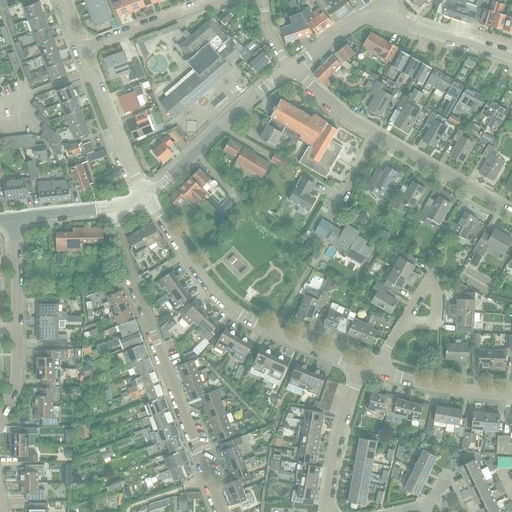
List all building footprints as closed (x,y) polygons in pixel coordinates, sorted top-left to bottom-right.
[(84,0),(94,25),(111,18),(104,0),(84,0)] [(131,11),(126,0),(120,0),(113,3),(118,16),(131,11)] [(126,0),(131,11),(143,7),(140,0),(126,0)] [(315,0),(322,9),(325,7),(335,22),(336,21),(338,22),(342,19),(342,17),(346,14),(347,15),(353,11),(352,10),(353,9),(346,0),(315,0)] [(352,0),(359,9),(371,0),(352,0)] [(472,24),(476,12),(464,8),(466,0),(446,0),(442,14),(472,24)] [(480,23),(491,26),(496,8),(497,3),(498,2),(498,1),(493,0),(492,0),(489,10),(484,8),(480,23)] [(29,20),(44,14),(39,2),(24,7),(29,20)] [(496,8),(491,26),(502,30),(506,15),(501,13),(504,4),(498,2),(497,3),(496,8)] [(2,9),(6,19),(11,17),(7,7),(2,9)] [(311,27),(317,35),(324,30),(314,17),(307,7),(300,13),(309,29),(311,27)] [(227,9),(218,18),(224,24),(233,16),(227,9)] [(314,17),(324,30),(333,24),(323,11),(314,17)] [(289,17),(292,23),(280,28),(286,43),(312,33),(309,29),(300,13),(289,17)] [(48,26),(44,14),(29,20),(33,32),(48,26)] [(230,64),(241,54),(236,48),(241,45),(234,38),(231,41),(210,18),(191,35),(186,29),(182,33),(187,39),(179,46),(196,66),(191,70),(193,73),(187,78),(185,76),(179,80),(182,84),(176,88),(174,85),(164,93),(167,96),(160,102),(174,118),(233,68),(230,64)] [(179,29),(177,24),(160,30),(162,35),(179,29)] [(17,34),(14,25),(9,27),(12,36),(17,34)] [(38,43),(53,38),(48,26),(33,32),(38,43)] [(386,65),(389,60),(390,61),(398,47),(388,41),(371,32),(363,46),(381,56),(379,61),(386,65)] [(57,50),(53,38),(38,43),(42,55),(57,50)] [(255,72),(270,59),(254,40),(246,47),(251,53),(244,59),(255,72)] [(344,61),(354,53),(347,44),(336,52),(343,62),(344,61)] [(42,55),(47,67),(62,61),(57,50),(42,55)] [(402,71),(410,56),(400,50),(391,65),(402,71)] [(10,61),(16,59),(13,52),(7,54),(10,61)] [(130,81),(139,78),(134,64),(128,66),(123,52),(104,59),(110,78),(129,71),(132,78),(130,79),(130,81)] [(327,78),(341,64),(332,55),(313,74),(326,87),(331,82),(327,78)] [(402,71),(395,83),(394,85),(398,87),(406,73),(410,76),(412,77),(421,62),(410,56),(402,71)] [(14,73),(20,71),(16,59),(10,61),(14,73)] [(62,61),(47,67),(52,79),(67,74),(62,61)] [(422,85),(432,68),(421,62),(412,77),(411,79),(409,83),(412,84),(413,81),(422,85)] [(26,75),(31,73),(28,65),(23,67),(26,75)] [(436,88),(444,75),(434,69),(423,88),(429,92),(432,86),(436,88)] [(34,82),(31,73),(26,75),(29,84),(34,82)] [(446,94),(454,80),(444,75),(436,88),(446,94)] [(395,83),(388,79),(386,83),(393,87),(394,85),(395,83)] [(142,82),(144,88),(150,86),(148,80),(142,82)] [(446,94),(452,97),(442,114),(447,117),(464,86),(454,80),(446,94)] [(387,104),(392,96),(381,90),(384,85),(377,81),(370,93),(376,96),(368,109),(380,116),(387,104)] [(61,103),(76,97),(71,85),(56,91),(61,103)] [(118,97),(125,113),(140,106),(136,96),(143,93),(140,85),(133,88),(134,91),(118,97)] [(462,104),(465,106),(468,107),(476,93),(466,87),(454,108),(453,111),(457,114),(462,104)] [(414,99),(419,91),(414,88),(409,97),(414,99)] [(414,99),(418,102),(423,93),(421,92),(419,91),(414,99)] [(47,92),(39,95),(41,101),(49,98),(47,92)] [(468,107),(475,111),(478,105),(481,107),(486,98),(476,93),(468,107)] [(415,121),(421,111),(407,103),(409,98),(404,95),(396,110),(401,113),(395,123),(407,130),(413,120),(415,121)] [(81,109),(76,97),(61,103),(65,115),(81,109)] [(268,124),(260,138),(275,146),(283,133),(292,138),(288,145),(293,148),(299,138),(311,146),(310,147),(308,146),(299,162),(326,178),(331,170),(330,169),(343,146),(331,140),(337,129),(326,123),(326,121),(313,114),(311,117),(281,99),(270,117),(272,118),(269,124),(268,124)] [(480,113),(491,119),(499,105),(488,99),(480,113)] [(31,105),(40,112),(42,113),(46,109),(35,100),(31,105)] [(501,124),(508,111),(499,105),(491,119),(487,126),(492,128),(495,122),(501,125),(501,124)] [(430,111),(425,107),(422,113),(427,116),(430,111)] [(151,114),(149,108),(138,113),(140,119),(128,124),(134,138),(152,131),(146,116),(151,114)] [(81,109),(65,115),(70,127),(85,121),(81,109)] [(36,117),(44,124),(47,125),(50,120),(42,113),(40,112),(36,117)] [(435,147),(446,127),(434,120),(437,115),(431,112),(428,116),(425,123),(430,126),(422,140),(435,147)] [(451,114),(448,119),(458,125),(461,120),(451,114)] [(90,133),(85,121),(70,127),(74,139),(90,133)] [(40,128),(44,131),(51,137),(55,132),(47,125),(44,124),(40,128)] [(462,162),(473,143),(461,137),(464,132),(459,128),(453,139),(458,142),(450,155),(462,162)] [(169,134),(175,141),(180,136),(173,129),(169,134)] [(55,140),(51,137),(44,131),(40,136),(51,144),(55,140)] [(493,138),(483,133),(481,138),(489,143),(491,143),(493,138)] [(162,142),(152,151),(162,162),(172,153),(167,147),(172,142),(166,135),(160,140),(162,142)] [(223,150),(238,158),(236,161),(242,165),(262,177),(269,164),(229,140),(223,150)] [(90,142),(83,145),(87,154),(94,151),(90,142)] [(65,150),(67,156),(81,151),(79,145),(76,146),(76,144),(64,145),(66,149),(65,150)] [(493,180),(504,162),(491,154),(494,148),(488,144),(482,155),(487,159),(479,172),(493,180)] [(47,145),(33,147),(34,156),(48,155),(47,145)] [(286,159),(275,153),(271,160),(282,167),(286,159)] [(32,159),(25,162),(31,179),(32,179),(36,177),(38,176),(32,159)] [(89,186),(88,181),(93,179),(88,167),(83,168),(81,163),(70,167),(78,190),(89,186)] [(377,198),(385,200),(387,201),(389,194),(388,194),(400,173),(387,166),(380,179),(374,176),(366,188),(372,192),(377,198)] [(199,168),(190,177),(202,188),(202,187),(206,183),(208,185),(212,181),(199,168)] [(288,199),(308,211),(316,198),(307,193),(313,182),(302,176),(288,199)] [(4,178),(6,200),(26,197),(24,178),(15,179),(14,177),(4,178)] [(195,205),(200,200),(207,192),(202,187),(202,188),(190,177),(169,199),(177,207),(186,197),(186,198),(187,197),(195,205)] [(40,202),(59,200),(70,199),(68,188),(65,180),(52,182),(52,181),(38,182),(40,202)] [(109,191),(117,188),(114,181),(107,183),(109,191)] [(412,209),(418,200),(425,188),(413,181),(405,194),(400,191),(391,206),(397,209),(401,203),(412,209)] [(439,224),(452,203),(439,196),(432,209),(426,206),(419,219),(425,222),(427,217),(439,224)] [(228,198),(226,200),(221,205),(227,211),(234,204),(228,198)] [(476,219),(477,218),(465,211),(458,224),(452,221),(444,234),(450,238),(453,232),(465,239),(476,219)] [(369,217),(362,213),(357,221),(364,225),(369,217)] [(322,220),(315,232),(325,238),(332,225),(322,220)] [(357,236),(359,232),(346,224),(340,236),(334,233),(330,241),(343,248),(340,254),(345,258),(347,255),(362,264),(370,249),(365,245),(367,241),(357,236)] [(148,225),(140,230),(148,246),(151,249),(158,245),(160,248),(167,244),(163,237),(162,237),(154,225),(150,228),(148,225)] [(82,242),(103,242),(103,227),(73,227),(73,232),(57,232),(57,250),(82,250),(82,242)] [(389,234),(378,228),(374,234),(385,241),(389,234)] [(503,254),(511,240),(501,234),(502,233),(495,229),(490,236),(484,233),(474,251),(482,256),(488,246),(503,254)] [(148,246),(140,230),(131,235),(133,237),(128,240),(138,259),(146,254),(143,249),(148,246)] [(399,257),(393,267),(415,280),(419,274),(412,270),(415,265),(412,264),(415,258),(403,251),(400,257),(399,257)] [(481,258),(474,253),(469,263),(476,267),(481,258)] [(168,260),(159,266),(162,272),(171,266),(168,260)] [(162,272),(159,266),(149,272),(153,277),(162,272)] [(415,280),(393,267),(387,279),(384,285),(396,291),(399,286),(402,288),(405,283),(412,287),(415,280)] [(168,292),(180,284),(177,280),(179,279),(180,276),(177,275),(173,270),(155,282),(162,292),(166,289),(168,292)] [(390,313),(398,301),(386,294),(389,289),(377,282),(373,287),(379,290),(372,302),(390,313)] [(180,284),(168,292),(171,296),(167,299),(173,308),(191,296),(187,290),(188,287),(185,287),(183,288),(180,284)] [(124,289),(107,295),(109,301),(103,303),(105,308),(111,305),(127,299),(124,289)] [(306,295),(298,316),(311,321),(316,307),(321,309),(328,292),(322,289),(321,294),(308,289),(306,295)] [(449,304),(448,311),(474,312),(474,299),(475,292),(461,291),(460,298),(457,298),(457,305),(449,304)] [(37,304),(37,315),(67,315),(67,311),(58,311),(58,304),(61,304),(61,298),(41,298),(41,304),(37,304)] [(110,317),(115,315),(131,308),(127,299),(111,305),(113,311),(108,312),(110,317)] [(193,321),(196,324),(206,314),(203,310),(204,309),(204,306),(201,306),(196,301),(181,317),(182,318),(180,321),(179,323),(183,327),(186,327),(189,324),(190,325),(193,321)] [(348,316),(343,314),(345,308),(339,306),(337,311),(330,309),(324,324),(336,329),(335,332),(341,334),(348,316)] [(131,308),(115,315),(118,325),(135,319),(131,308)] [(366,323),(360,339),(373,344),(378,331),(374,329),(374,326),(376,319),(380,321),(382,315),(371,311),(366,323)] [(474,312),(448,311),(448,318),(456,318),(456,324),(460,324),(459,332),(472,332),(473,325),(474,312)] [(206,314),(196,324),(199,327),(196,331),(204,339),(219,323),(214,318),(214,315),(211,315),(209,317),(206,314)] [(37,315),(37,327),(58,327),(58,320),(73,320),(73,315),(67,315),(37,315)] [(348,334),(360,339),(366,323),(348,316),(341,334),(347,337),(348,334)] [(118,325),(122,335),(123,336),(139,329),(135,319),(118,325)] [(67,344),(67,334),(58,334),(58,327),(37,327),(37,339),(45,339),(45,344),(67,344)] [(231,350),(238,337),(234,335),(235,333),(234,330),(231,331),(225,327),(214,346),(224,352),(227,348),(231,350)] [(123,336),(122,335),(98,345),(100,351),(120,343),(122,348),(143,340),(139,329),(123,336)] [(238,337),(231,350),(234,352),(232,356),(242,362),(253,343),(247,340),(246,337),(243,338),(242,340),(238,337)] [(123,351),(128,363),(149,355),(144,343),(123,351)] [(468,363),(468,344),(447,344),(447,359),(460,360),(460,363),(468,363)] [(250,371),(264,378),(274,356),(270,354),(271,352),(269,349),(266,350),(260,347),(252,367),(250,371)] [(60,367),(60,358),(64,358),(64,350),(47,349),(47,356),(37,356),(37,367),(55,367),(60,367)] [(480,370),(493,370),(494,350),(480,350),(480,370)] [(494,350),(493,370),(507,370),(507,350),(494,350)] [(149,355),(128,363),(118,366),(121,372),(138,366),(140,372),(154,367),(149,355)] [(274,356),(264,378),(278,385),(280,380),(289,360),(283,357),(282,355),(279,356),(278,358),(274,356)] [(182,377),(198,371),(193,359),(177,365),(182,377)] [(299,387),(303,388),(310,371),(306,369),(306,367),(305,364),(302,365),(296,363),(288,383),(299,387)] [(85,376),(92,373),(89,364),(82,366),(85,376)] [(55,367),(37,367),(37,379),(47,379),(47,387),(61,387),(61,378),(55,378),(55,367)] [(141,388),(159,381),(154,369),(141,374),(145,385),(141,386),(141,388)] [(320,372),(318,369),(315,371),(314,373),(310,371),(303,388),(307,390),(307,391),(318,395),(326,375),(320,372)] [(198,371),(182,377),(186,388),(202,382),(198,371)] [(217,378),(212,372),(208,376),(214,381),(217,378)] [(327,379),(325,385),(337,388),(339,383),(327,379)] [(159,381),(141,388),(142,390),(146,389),(150,399),(164,394),(159,381)] [(202,382),(186,388),(190,399),(217,389),(216,389),(206,393),(202,382)] [(127,387),(129,393),(138,390),(136,384),(127,387)] [(325,385),(324,390),(335,394),(337,388),(325,385)] [(33,406),(52,406),(52,399),(59,399),(59,387),(39,387),(39,395),(35,395),(35,403),(33,403),(33,406)] [(217,389),(190,399),(191,399),(201,396),(205,407),(221,400),(217,389)] [(138,390),(129,393),(132,399),(140,396),(138,390)] [(335,394),(324,390),(322,396),(333,400),(335,394)] [(235,397),(230,391),(226,395),(232,400),(235,397)] [(387,414),(392,395),(386,393),(385,396),(373,393),(369,409),(387,414)] [(387,414),(406,419),(410,402),(398,399),(399,397),(392,395),(387,414)] [(140,419),(169,408),(165,396),(144,404),(147,410),(138,414),(140,419)] [(331,405),(333,400),(322,396),(320,402),(331,405)] [(209,418),(225,412),(221,400),(205,407),(209,418)] [(331,405),(320,402),(318,407),(329,411),(331,405)] [(423,405),(410,402),(406,419),(425,424),(430,404),(423,403),(423,405)] [(52,406),(33,406),(33,410),(35,410),(35,417),(42,417),(42,425),(59,425),(59,413),(52,413),(52,406)] [(435,421),(447,423),(448,419),(450,408),(437,406),(436,414),(430,413),(427,430),(433,431),(435,421)] [(152,423),(154,428),(174,420),(169,408),(140,419),(142,426),(152,423)] [(306,414),(305,420),(323,423),(323,419),(322,419),(324,412),(302,408),(301,413),(306,414)] [(461,418),(463,410),(450,408),(448,419),(447,423),(454,424),(453,432),(458,432),(458,435),(464,436),(467,419),(461,418)] [(253,416),(247,410),(244,413),(249,419),(253,416)] [(225,412),(209,418),(213,429),(229,423),(225,412)] [(473,429),(486,430),(487,413),(474,412),(473,429)] [(487,413),(486,430),(499,431),(500,414),(487,413)] [(299,425),(298,430),(320,434),(321,427),(322,428),(323,423),(305,420),(304,426),(299,425)] [(155,430),(159,442),(179,434),(175,422),(155,430)] [(88,423),(77,428),(79,433),(90,429),(88,423)] [(229,423),(213,429),(218,441),(234,434),(229,423)] [(11,433),(11,444),(28,444),(28,433),(37,433),(37,427),(21,427),(21,433),(11,433)] [(301,441),(319,445),(320,440),(318,440),(320,434),(298,430),(296,440),(301,441)] [(469,451),(472,433),(465,432),(464,436),(465,436),(462,450),(469,451)] [(179,434),(159,442),(160,445),(167,443),(170,452),(184,447),(179,434)] [(231,447),(222,450),(224,456),(223,457),(224,461),(241,454),(246,452),(244,447),(240,436),(229,441),(231,447)] [(360,438),(359,449),(375,452),(377,441),(360,438)] [(295,446),(294,451),(316,455),(317,449),(318,449),(319,445),(301,441),(300,447),(295,446)] [(158,450),(155,443),(146,447),(148,454),(158,450)] [(36,451),(28,451),(28,444),(11,444),(11,455),(21,455),(21,461),(38,461),(38,455),(37,455),(38,453),(36,451)] [(171,454),(175,464),(169,467),(167,462),(155,466),(158,473),(160,472),(189,461),(185,449),(171,454)] [(359,449),(357,459),(374,462),(375,452),(359,449)] [(419,460),(433,466),(438,456),(424,450),(419,460)] [(316,455),(294,451),(293,456),(298,457),(297,463),(303,464),(315,466),(315,465),(316,461),(315,461),(316,455)] [(229,470),(250,462),(248,458),(243,460),(241,454),(224,461),(226,465),(227,464),(229,470)] [(357,459),(355,470),(372,473),(374,462),(357,459)] [(460,467),(465,477),(481,470),(476,459),(460,467)] [(415,469),(429,476),(433,466),(419,460),(415,469)] [(180,479),(194,474),(189,461),(160,472),(163,480),(172,476),(170,471),(176,468),(180,479)] [(249,475),(247,469),(252,467),(250,462),(229,470),(232,476),(231,477),(232,481),(249,475)] [(38,475),(44,475),(44,471),(44,464),(25,465),(25,471),(21,471),(21,479),(18,479),(18,482),(38,482),(38,475)] [(72,464),(62,464),(62,481),(71,482),(72,464)] [(297,469),(296,473),(318,477),(319,471),(320,471),(321,467),(315,465),(315,466),(303,464),(302,469),(297,469)] [(429,476),(415,469),(410,479),(424,486),(429,476)] [(353,481),(370,484),(372,473),(355,470),(353,481)] [(486,481),(481,470),(465,477),(470,488),(486,481)] [(300,479),(299,485),(317,488),(318,484),(317,484),(318,477),(296,473),(295,478),(300,479)] [(243,489),(241,483),(251,479),(249,475),(232,481),(223,484),(225,490),(224,491),(226,495),(243,489)] [(424,486),(410,479),(405,490),(419,496),(424,486)] [(353,481),(351,491),(368,494),(370,484),(353,481)] [(470,488),(475,499),(491,492),(486,481),(470,488)] [(38,482),(18,482),(18,486),(21,486),(21,493),(32,493),(32,499),(45,499),(45,489),(38,489),(38,482)] [(317,488),(299,485),(298,491),(293,490),(291,501),(303,503),(304,497),(314,499),(315,492),(316,492),(317,488)] [(243,489),(226,495),(227,499),(228,499),(231,505),(240,501),(242,507),(254,503),(250,492),(245,494),(243,489)] [(368,494),(351,491),(349,502),(366,505),(368,494)] [(480,510),(496,503),(491,492),(475,499),(480,510)] [(168,497),(150,503),(150,511),(168,505),(168,497)] [(30,503),(30,509),(27,509),(26,511),(47,511),(47,503),(30,503)] [(480,510),(481,511),(500,511),(496,503),(480,510)]
